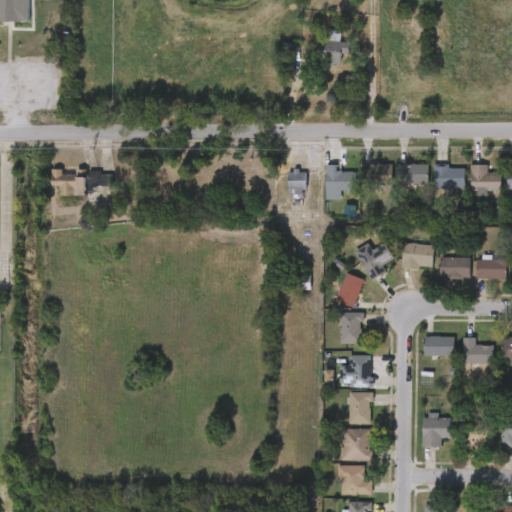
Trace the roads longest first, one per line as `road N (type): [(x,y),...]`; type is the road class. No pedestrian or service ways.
road 1 (tertiary): [(0,132),(511,132)]
road 2 (residential): [(402,511),(406,326),(429,307),(511,306)]
